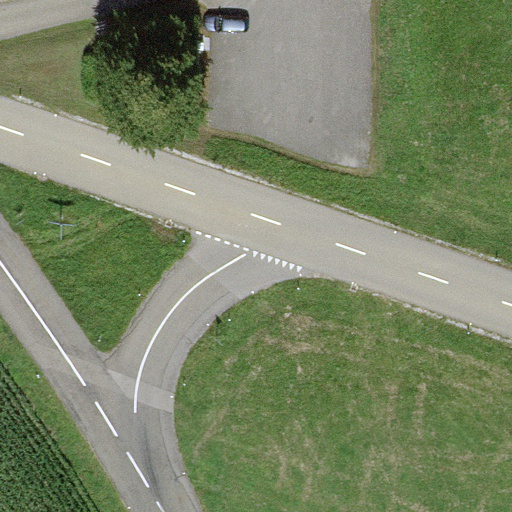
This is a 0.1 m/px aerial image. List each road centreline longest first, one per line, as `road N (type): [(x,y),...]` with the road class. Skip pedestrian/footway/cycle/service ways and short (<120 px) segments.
road 1 (tertiary): [(0,136),(156,184),(299,241)]
road 2 (tertiary): [(117,450),(126,385),(148,340),(196,289),(299,241)]
road 3 (tertiary): [(299,241),(511,311)]
road 4 (tertiary): [(0,289),(117,450)]
